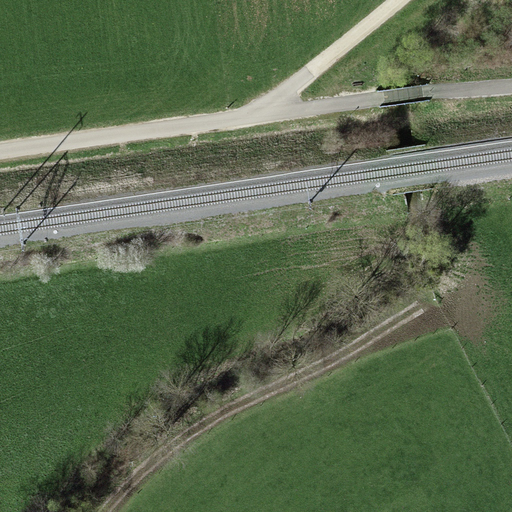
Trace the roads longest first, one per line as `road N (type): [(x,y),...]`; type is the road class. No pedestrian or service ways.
road 1 (track): [(111,511),(161,460),(423,305)]
road 2 (track): [(283,111),(282,93),(396,0)]
